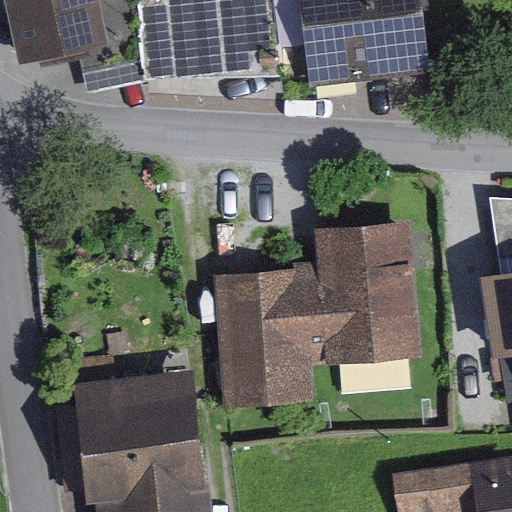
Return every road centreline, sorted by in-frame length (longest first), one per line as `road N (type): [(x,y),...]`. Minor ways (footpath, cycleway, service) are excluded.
road 1 (residential): [(0,121),(511,152)]
road 2 (residential): [(37,511),(0,259)]
